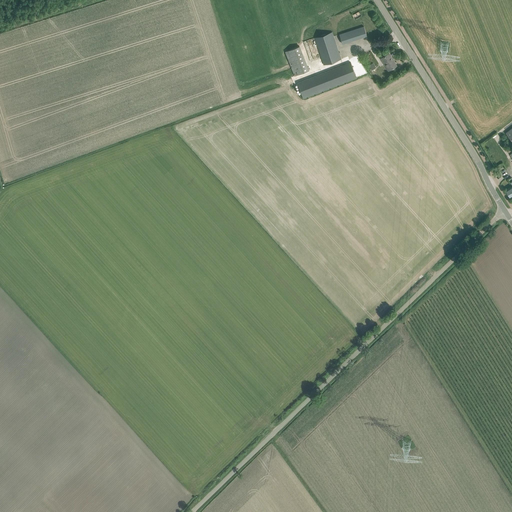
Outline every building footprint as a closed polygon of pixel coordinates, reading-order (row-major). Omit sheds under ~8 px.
[(352,15),(355,20),(362,16),(359,11),(352,15)] [(367,36),(364,26),(340,34),(343,44),(367,36)] [(341,58),(332,31),(315,37),(324,64),(341,58)] [(302,45),(286,51),(295,76),(311,70),(302,45)] [(381,58),(384,64),(385,63),(390,70),(397,66),(389,53),(381,58)] [(298,82),(304,97),(356,77),(350,61),(298,82)]
